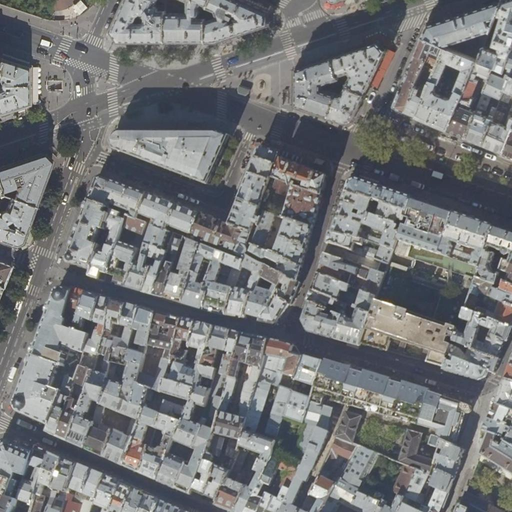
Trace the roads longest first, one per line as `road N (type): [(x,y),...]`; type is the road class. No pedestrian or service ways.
road 1 (residential): [(511,344),(497,379),(477,389),(295,334),(293,316),(350,152)]
road 2 (residential): [(82,151),(219,203),(255,119)]
road 3 (residential): [(0,420),(210,511)]
road 4 (secondary): [(350,152),(511,207)]
road 5 (residential): [(350,152),(411,23),(409,0)]
road 6 (secondary): [(307,33),(157,85)]
road 7 (secondary): [(82,151),(38,266)]
